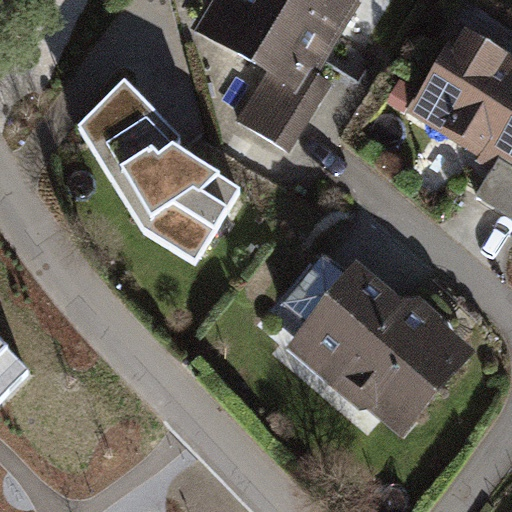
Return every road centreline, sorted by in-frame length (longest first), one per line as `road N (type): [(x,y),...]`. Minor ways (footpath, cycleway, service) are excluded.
road 1 (residential): [(281,511),(125,351),(0,189)]
road 2 (residential): [(511,301),(353,169)]
